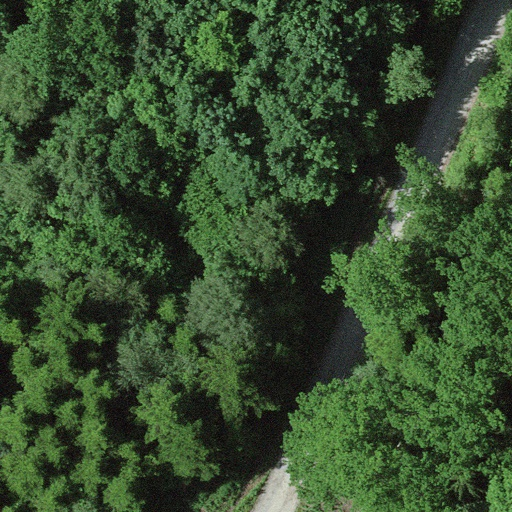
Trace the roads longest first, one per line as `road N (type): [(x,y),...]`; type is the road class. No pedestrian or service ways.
road 1 (tertiary): [(493,0),(278,511)]
road 2 (track): [(332,394),(361,511)]
